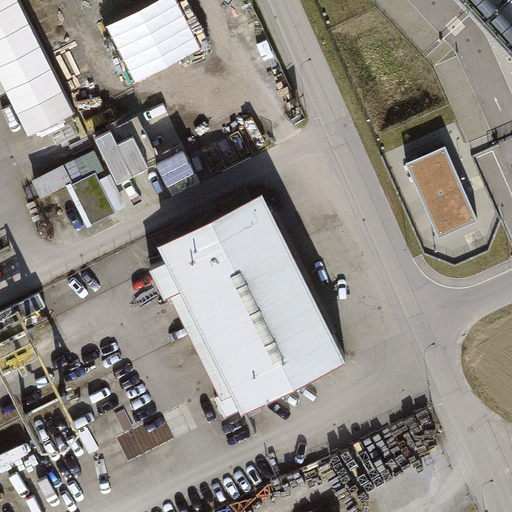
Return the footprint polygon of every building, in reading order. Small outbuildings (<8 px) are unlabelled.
[(21,0),(0,0),(0,72),(30,133),(76,110),(21,0)] [(179,0),(94,0),(135,80),(203,46),(179,0)] [(511,0),(469,0),(511,45),(511,0)] [(407,160),(440,234),(478,217),(446,143),(407,160)] [(113,209),(95,173),(71,185),(89,221),(113,209)] [(240,220),(272,204),(262,186),(160,237),(166,249),(237,214),(240,220)] [(169,255),(151,264),(166,295),(170,292),(183,286),(233,386),(221,392),(216,395),(226,415),(347,355),(272,204),(240,220),(237,214),(166,249),(169,255)] [(183,286),(170,292),(221,392),(233,386),(183,286)] [(110,468),(91,432),(9,475),(28,511),(110,468)]
